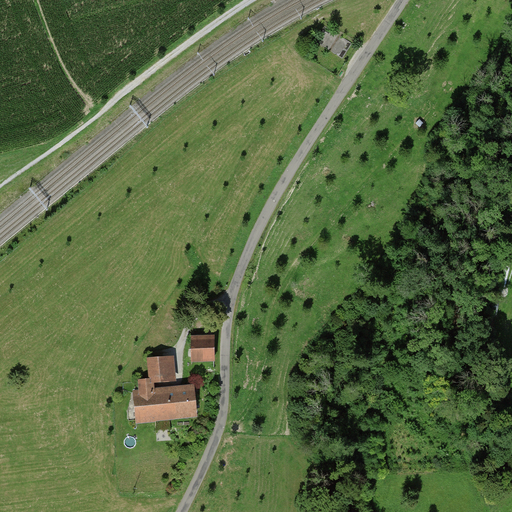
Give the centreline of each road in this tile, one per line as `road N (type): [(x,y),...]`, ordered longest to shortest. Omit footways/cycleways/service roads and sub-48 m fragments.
road 1 (unclassified): [(402,0),(278,192),(238,276),(219,429),(181,511)]
road 2 (track): [(249,0),(0,184)]
